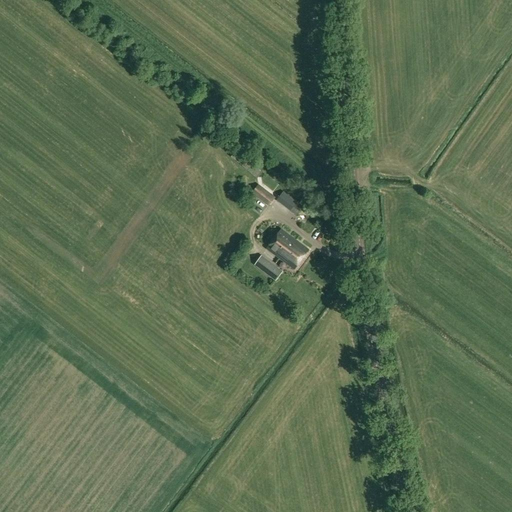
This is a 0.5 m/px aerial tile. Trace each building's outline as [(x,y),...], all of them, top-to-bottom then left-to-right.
[(231,157),(258,179),(263,172),(236,151),(231,157)] [(252,193),(268,206),(275,198),(258,185),(252,193)] [(277,201),(297,216),(304,206),(284,191),(277,201)] [(294,269),(301,259),(308,250),(281,229),(274,239),(267,249),(294,269)] [(255,264),(276,280),(282,272),(261,256),(255,264)]
